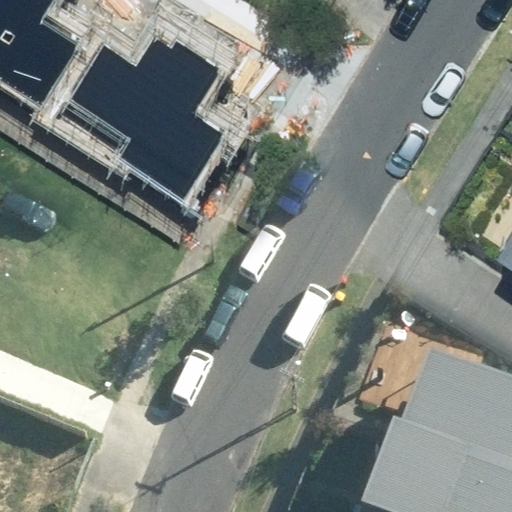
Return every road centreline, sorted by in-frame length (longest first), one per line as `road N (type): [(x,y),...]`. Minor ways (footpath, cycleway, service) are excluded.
road 1 (residential): [(183,511),(207,427),(247,339),(326,210)]
road 2 (residential): [(326,210),(457,0)]
road 3 (residential): [(511,320),(326,210)]
